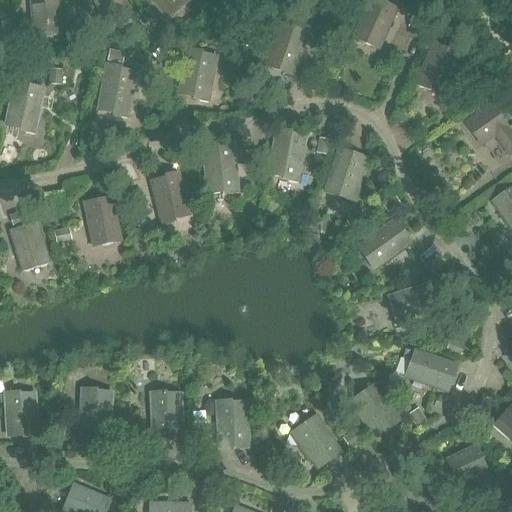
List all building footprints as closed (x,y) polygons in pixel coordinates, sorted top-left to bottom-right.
[(30,6),(32,36),(61,34),(58,0),(43,0),(44,5),(30,6)] [(92,0),(105,25),(131,13),(124,0),(92,0)] [(149,0),(167,20),(189,1),(188,0),(149,0)] [(397,9),(376,0),(369,0),(352,38),(366,44),(371,33),(384,39),(397,9)] [(308,34),(280,24),(265,66),(279,71),(283,59),(297,64),(308,34)] [(460,56),(433,44),(415,85),(429,90),(433,79),(447,85),(460,56)] [(202,53),(187,50),(179,94),(193,97),(193,99),(198,100),(199,101),(207,103),(209,102),(211,93),(210,91),(216,58),(202,55),(202,53)] [(122,69),(107,66),(98,110),(113,112),(112,114),(117,115),(119,117),(127,119),(129,118),(130,109),(129,107),(136,74),(121,71),(122,69)] [(30,85),(15,82),(6,125),(20,128),(20,130),(25,131),(26,133),(34,135),(36,133),(38,125),(36,123),(44,90),(29,87),(30,85)] [(511,153),(511,133),(491,104),(465,123),(481,146),(494,137),(508,156),(511,153)] [(292,133),(277,130),(268,174),(283,177),(282,179),(287,180),(288,182),(297,183),(298,182),(300,173),(299,172),(306,138),(291,135),(292,133)] [(218,148),(203,149),(208,193),(222,192),(222,194),(228,193),(229,195),(238,194),(239,192),(238,183),(236,182),(233,148),(218,150),(218,148)] [(366,159),(338,149),(328,181),(326,182),(323,190),(325,194),(333,196),(335,195),(339,197),(340,193),(353,186),(357,188),(366,159)] [(179,173),(164,176),(165,178),(150,182),(159,217),(158,219),(160,225),(163,227),(171,225),(172,223),(176,222),(176,219),(190,216),(179,173)] [(511,187),(491,202),(504,221),(503,223),(508,229),(510,230),(511,228),(511,187)] [(112,197),(84,203),(93,247),(121,241),(112,197)] [(394,220),(357,246),(366,259),(375,270),(385,263),(411,244),(394,220)] [(38,223),(9,232),(22,272),(24,271),(26,272),(33,269),(34,268),(38,266),(40,267),(47,265),(47,263),(50,263),(38,223)] [(127,243),(101,246),(103,259),(129,256),(127,243)] [(439,312),(430,283),(398,294),(396,293),(388,295),(387,299),(389,307),(391,308),(392,312),(396,311),(409,317),(410,321),(439,312)] [(447,393),(457,365),(424,354),(423,352),(415,349),(414,350),(411,357),(412,359),(410,365),(415,367),(411,380),(413,381),(416,383),(419,384),(423,384),(447,393)] [(376,437),(401,420),(381,393),(382,391),(377,384),(373,384),(367,388),(366,390),(363,393),(365,396),(362,410),(359,413),(376,437)] [(81,401),(80,434),(94,435),(94,437),(109,438),(111,393),(97,393),(97,391),(92,390),(90,389),(82,388),(80,390),(80,399),(81,401)] [(22,437),(37,436),(35,394),(20,395),(20,393),(15,393),(13,392),(5,393),(3,394),(4,403),(5,405),(7,436),(22,435),(22,437)] [(183,439),(180,394),(166,395),(166,393),(161,393),(159,392),(151,392),(149,394),(149,403),(151,404),(153,438),(167,438),(167,440),(183,439)] [(233,448),(249,448),(246,403),(232,404),(231,402),(226,402),(225,401),(216,401),(215,403),(215,412),(217,413),(219,447),(233,446),(233,448)] [(491,427),(508,442),(511,437),(511,404),(491,427)] [(300,444),(317,469),(341,453),(322,425),(323,423),(318,416),(314,416),(308,420),(307,422),(304,425),(306,428),(303,442),(300,444)] [(474,441),(442,456),(457,488),(473,480),(484,503),(498,496),(474,441)] [(105,511),(111,500),(74,485),(63,511),(105,511)] [(189,511),(190,504),(150,503),(149,511),(189,511)]
